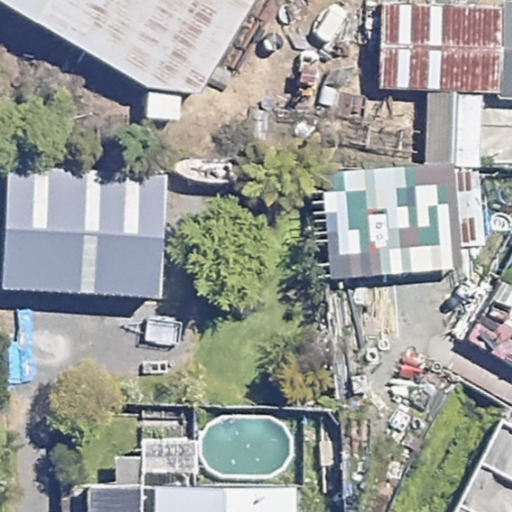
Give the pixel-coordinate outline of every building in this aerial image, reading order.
[(174,0),(0,0),(0,53),(114,113),(174,0)] [(511,12),(381,5),(376,91),(485,97),(481,166),(511,167),(511,12)] [(190,192),(162,191),(162,174),(0,166),(0,296),(157,303),(160,238),(188,239),(190,192)] [(478,250),(472,168),(325,179),(331,261),(478,250)] [(511,294),(508,292),(490,323),(511,336),(511,294)] [(291,511),(291,493),(150,493),(150,511),(291,511)] [(141,511),(142,494),(91,494),(90,511),(141,511)]
